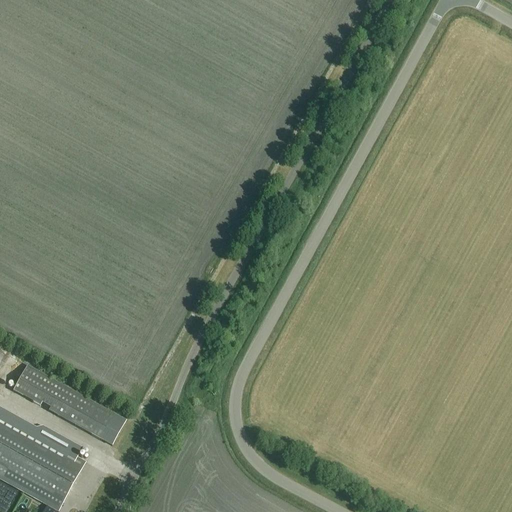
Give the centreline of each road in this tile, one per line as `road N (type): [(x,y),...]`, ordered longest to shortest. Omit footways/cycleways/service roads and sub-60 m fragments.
road 1 (unclassified): [(340,511),(248,454),(235,395),(446,0)]
road 2 (unclassified): [(390,0),(190,357),(115,511)]
